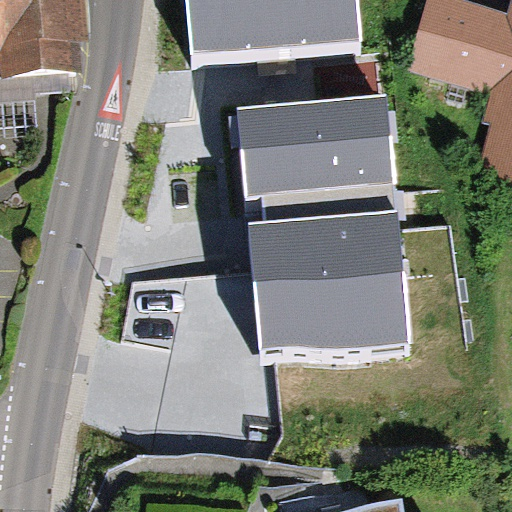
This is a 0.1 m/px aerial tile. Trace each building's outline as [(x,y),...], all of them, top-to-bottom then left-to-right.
[(0,0),(0,104),(34,102),(34,91),(75,88),(73,70),(81,70),(79,39),(86,39),(83,0),(0,0)] [(186,0),(191,62),(359,50),(355,0),(186,0)] [(431,3),(414,73),(506,95),(483,192),(511,199),(511,18),(511,23),(431,3)] [(383,97),(239,110),(247,195),(263,194),(265,217),(245,218),(247,236),(258,362),(406,348),(383,97)] [(400,511),(398,498),(329,511),(400,511)]
